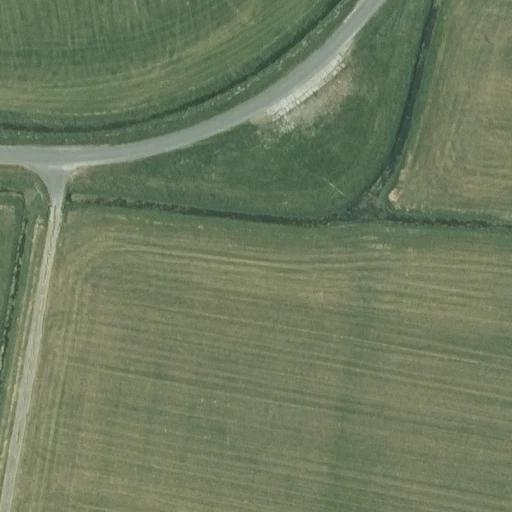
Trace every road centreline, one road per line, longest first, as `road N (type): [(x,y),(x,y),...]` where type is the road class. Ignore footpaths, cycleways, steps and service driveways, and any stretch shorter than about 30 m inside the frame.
road 1 (unclassified): [(375,0),(298,77),(219,123),(132,151),(0,155)]
road 2 (track): [(53,158),(54,208),(3,511)]
